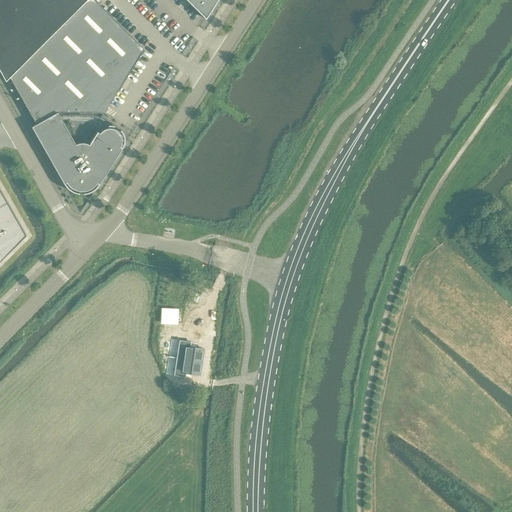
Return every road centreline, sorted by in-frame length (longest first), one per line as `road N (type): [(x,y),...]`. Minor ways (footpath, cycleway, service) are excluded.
road 1 (primary): [(385,95),(327,177),(279,287),(249,511)]
road 2 (primary): [(260,511),(269,398),(289,299),(385,95)]
road 3 (unclassified): [(100,236),(260,0)]
road 4 (unclassified): [(100,236),(76,232),(64,219),(0,106)]
road 5 (unclassified): [(0,337),(100,236)]
